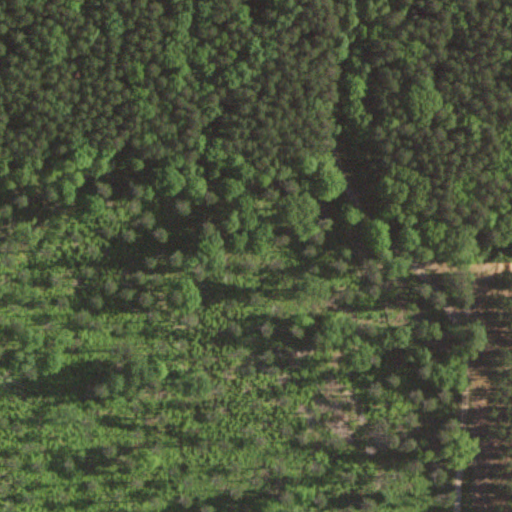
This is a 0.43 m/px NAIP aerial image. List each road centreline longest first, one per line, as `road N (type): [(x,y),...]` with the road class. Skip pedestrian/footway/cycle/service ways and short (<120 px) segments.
road 1 (track): [(437,240),(336,97),(336,37),(368,0)]
road 2 (track): [(480,511),(437,240)]
